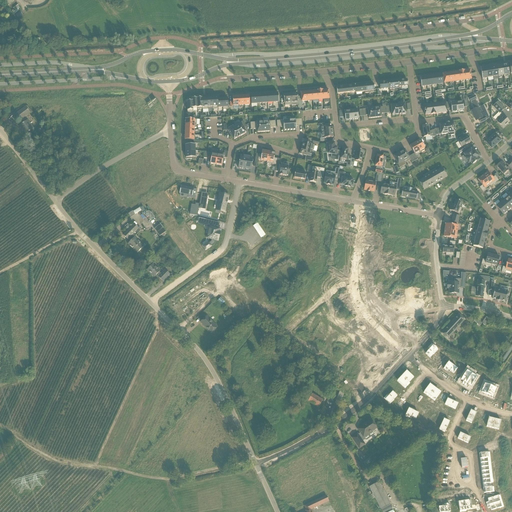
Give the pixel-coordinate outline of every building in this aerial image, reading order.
[(22,15),(19,10),(21,9),(18,5),(13,8),(14,11),(12,12),(17,18),(22,15)] [(398,81),(399,89),(399,87),(408,86),(407,80),(398,81)] [(389,90),(399,89),(398,81),(388,82),(389,90)] [(374,90),(373,85),(364,86),(365,93),(374,92),(374,90)] [(297,93),(290,94),(291,106),(298,105),(298,103),(302,103),(302,102),(301,97),(297,97),(297,93)] [(233,102),(230,102),(230,107),(231,107),(233,106),(238,106),(239,106),(238,96),(232,97),(232,98),(233,102)] [(474,96),(469,98),(474,110),(471,111),(474,118),(475,120),(476,121),(479,120),(480,123),(486,121),(486,120),(489,118),(487,114),(485,111),(480,113),(478,109),(479,108),(479,107),(475,100),(476,100),(474,96)] [(505,108),(498,101),(492,107),(499,114),(505,108)] [(382,107),(374,108),(375,118),(381,117),(381,114),(383,114),(386,114),(385,107),(385,104),(382,105),(382,107)] [(398,115),(399,115),(398,105),(391,106),(392,116),(398,115)] [(26,107),(15,115),(19,120),(20,120),(23,124),(20,126),(23,130),(26,135),(32,130),(33,129),(27,121),(26,122),(23,118),(30,113),(26,107)] [(375,118),(374,108),(362,110),(363,116),(366,116),(368,116),(368,119),(375,118)] [(503,128),(509,122),(501,114),(495,120),(503,128)] [(301,119),(289,120),(290,130),(296,130),(296,126),(302,126),(301,119)] [(283,131),(290,130),(289,120),(277,121),(277,128),(283,127),(283,131)] [(240,123),(234,126),(240,136),(241,136),(245,134),(246,133),(244,128),(246,127),(243,121),(240,123)] [(275,128),(275,121),(263,122),(263,132),(269,132),(269,128),(275,128)] [(263,122),(250,123),(251,129),(257,129),(257,132),(263,132),(263,122)] [(227,123),(223,123),(223,134),(227,133),(230,133),(231,135),(234,140),(237,138),(238,138),(239,137),(240,137),(240,136),(234,126),(228,129),(227,126),(227,123)] [(332,131),(332,125),(328,126),(328,125),(325,126),(324,123),(318,124),(318,126),(321,126),(321,127),(321,132),(320,133),(332,131)] [(449,123),(446,124),(448,136),(448,139),(451,139),(451,135),(455,135),(454,129),(455,129),(454,123),(453,124),(453,123),(449,123)] [(448,136),(446,124),(439,125),(440,129),(438,129),(434,129),(434,130),(435,135),(447,134),(447,136),(448,136)] [(428,126),(422,126),(424,137),(425,137),(426,141),(432,140),(432,137),(435,137),(435,135),(434,130),(431,130),(431,131),(429,132),(428,126)] [(491,149),(501,140),(499,138),(502,135),(499,130),(485,142),(491,149)] [(332,132),(332,131),(320,133),(321,139),(320,139),(320,142),(327,141),(326,138),(333,137),(332,132)] [(462,140),(462,138),(458,140),(457,141),(461,148),(471,142),(468,137),(462,140)] [(194,145),(185,145),(185,152),(195,151),(195,147),(197,147),(197,144),(200,144),(200,141),(195,140),(193,140),(193,144),(194,144),(194,145)] [(424,149),(425,148),(420,140),(415,143),(420,153),(421,153),(420,151),(421,151),(421,150),(424,149)] [(302,148),(302,149),(312,151),(313,152),(315,152),(316,152),(317,147),(314,147),(315,146),(303,143),(302,147),(302,148)] [(335,148),(334,143),(327,144),(328,154),(331,155),(331,157),(335,158),(334,160),(338,161),(340,151),(337,151),(337,148),(335,148)] [(420,153),(415,143),(409,146),(414,154),(411,155),(414,161),(417,159),(416,158),(415,156),(420,153)] [(300,154),(303,155),(303,156),(304,156),(304,155),(306,156),(305,156),(306,156),(306,157),(306,159),(305,160),(312,162),(312,161),(312,159),(313,157),(311,157),(312,151),(302,149),(302,148),(301,148),(301,149),(300,154)] [(340,159),(340,162),(347,163),(346,167),(349,168),(351,162),(347,161),(346,160),(348,149),(342,148),(342,151),(340,159)] [(351,162),(349,168),(353,169),(353,166),(354,161),(361,162),(362,155),(363,155),(364,152),(363,152),(363,151),(357,150),(356,156),(355,156),(354,159),(351,159),(351,161),(350,162),(351,162)] [(399,153),(405,163),(406,162),(410,160),(411,162),(412,163),(414,161),(411,155),(408,157),(405,150),(404,150),(399,153)] [(470,150),(463,155),(464,155),(462,157),(463,159),(464,159),(468,164),(470,162),(472,165),(477,161),(476,160),(479,158),(478,157),(479,156),(475,151),(472,153),(470,150)] [(195,151),(185,152),(185,153),(185,154),(186,158),(187,158),(187,159),(192,159),(192,158),(195,158),(195,154),(198,154),(198,151),(195,151)] [(218,154),(216,165),(222,166),(223,158),(227,158),(228,152),(224,151),(224,155),(218,154)] [(256,154),(255,160),(258,161),(258,160),(267,162),(266,163),(268,152),(262,151),(261,155),(256,154)] [(268,152),(266,163),(276,165),(279,166),(279,165),(280,159),(277,159),(274,158),(275,153),(268,152)] [(399,153),(393,156),(398,164),(396,165),(397,166),(398,169),(405,165),(405,163),(399,153)] [(237,155),(236,162),(239,162),(238,168),(244,169),(246,157),(237,155)] [(377,173),(380,173),(382,174),(382,170),(380,170),(381,168),(381,167),(382,162),(385,162),(386,157),(383,157),(383,156),(381,156),(382,155),(378,155),(378,156),(377,155),(375,166),(376,167),(376,169),(375,173),(377,173)] [(246,157),(244,169),(248,170),(251,170),(253,158),(252,158),(246,157)] [(500,163),(496,167),(498,169),(503,174),(504,176),(509,172),(501,162),(500,163)] [(276,165),(275,171),(278,172),(280,172),(279,175),(282,176),(286,176),(287,175),(288,175),(289,171),(287,170),(288,166),(279,165),(279,166),(276,165)] [(432,171),(429,173),(436,184),(441,180),(447,176),(445,172),(442,168),(436,171),(433,173),(432,171)] [(312,171),(310,182),(316,183),(317,178),(323,179),(324,172),(320,172),(320,173),(319,172),(312,171)] [(339,172),(338,178),(342,179),(341,185),(343,185),(345,186),(344,186),(344,187),(350,188),(350,187),(352,187),(353,187),(353,183),(352,183),(353,180),(344,178),(345,174),(345,173),(339,172)] [(488,172),(483,176),(491,187),(499,181),(497,179),(499,177),(496,174),(494,175),(495,176),(492,178),(488,172)] [(424,178),(418,181),(421,186),(423,190),(430,186),(430,187),(436,184),(429,173),(426,174),(427,176),(424,178)] [(325,174),(324,184),(326,184),(326,185),(330,185),(333,185),(335,176),(325,174)] [(483,176),(478,179),(482,185),(479,188),(483,192),(486,190),(485,189),(486,189),(489,186),(490,186),(490,187),(491,187),(483,176)] [(366,181),(364,190),(367,191),(371,192),(373,192),(375,183),(366,181)] [(384,195),(387,195),(389,185),(381,184),(380,194),(383,194),(384,194),(384,195)] [(179,193),(180,194),(180,193),(180,194),(181,194),(184,194),(187,195),(188,195),(187,198),(188,198),(189,198),(192,198),(193,194),(196,195),(197,190),(194,189),(194,188),(193,188),(191,188),(181,186),(181,185),(181,186),(180,190),(180,191),(179,193)] [(395,196),(396,190),(396,187),(389,185),(387,195),(390,196),(390,195),(395,196)] [(416,199),(419,200),(420,195),(417,194),(418,192),(411,191),(412,189),(407,188),(407,190),(402,189),(401,197),(416,200),(416,199)] [(220,194),(216,208),(225,210),(227,203),(228,200),(227,200),(228,196),(220,194)] [(200,197),(198,209),(200,209),(201,205),(206,206),(207,198),(200,197)] [(504,199),(500,202),(502,204),(508,212),(511,208),(505,201),(504,199)] [(452,204),(449,210),(459,214),(462,208),(460,208),(462,203),(455,200),(453,205),(452,204)] [(500,203),(496,206),(498,208),(502,213),(504,215),(508,212),(502,204),(500,202),(500,203)] [(191,205),(190,215),(197,216),(198,212),(194,211),(195,205),(191,205)] [(199,218),(198,221),(201,222),(200,224),(210,227),(207,238),(212,239),(211,242),(209,243),(208,243),(210,246),(211,246),(214,244),(215,240),(218,241),(220,232),(219,232),(219,229),(218,229),(213,228),(215,222),(199,218)] [(132,226),(123,235),(127,239),(128,239),(131,242),(128,244),(137,253),(143,247),(134,238),(135,237),(135,236),(132,234),(136,231),(137,233),(140,230),(134,224),(132,226)] [(160,224),(154,229),(159,236),(166,232),(160,224)] [(445,224),(444,230),(457,232),(458,226),(445,224)] [(444,230),(443,237),(456,239),(457,232),(444,230)] [(475,235),(476,236),(485,238),(486,239),(487,233),(486,233),(477,230),(476,230),(475,235)] [(474,235),(472,241),(474,241),(484,243),(485,238),(476,236),(475,235),(474,235)] [(442,247),(442,253),(445,253),(446,253),(446,254),(445,256),(453,256),(454,247),(447,247),(442,247)] [(482,259),(481,265),(490,267),(491,265),(493,255),(487,254),(486,260),(483,259),(482,259)] [(493,255),(491,265),(497,266),(499,257),(493,255)] [(502,272),(505,273),(506,271),(511,272),(511,273),(511,270),(511,260),(509,260),(506,268),(503,267),(502,272)] [(161,274),(159,272),(160,271),(153,264),(147,270),(154,277),(157,274),(159,276),(158,277),(163,281),(169,274),(165,270),(161,274)] [(447,284),(447,288),(449,288),(449,294),(456,294),(458,294),(458,292),(458,288),(461,288),(464,288),(466,273),(461,273),(461,279),(460,279),(460,282),(460,283),(459,283),(453,283),(449,283),(449,284),(448,284),(447,284)] [(475,288),(475,292),(476,292),(476,295),(476,296),(483,297),(484,288),(484,286),(485,282),(485,278),(482,277),(481,281),(478,281),(477,281),(477,288),(475,288)] [(489,282),(488,291),(493,291),(494,291),(493,297),(492,299),(494,299),(496,300),(496,301),(501,302),(501,301),(502,301),(504,302),(505,302),(507,296),(507,294),(508,292),(507,292),(500,290),(500,289),(496,288),(493,287),(494,282),(489,282)] [(448,339),(461,324),(465,320),(459,314),(441,333),(445,337),(448,339)] [(211,333),(214,330),(217,327),(207,316),(200,323),(211,333)] [(428,351),(425,354),(430,358),(433,355),(434,354),(437,351),(438,350),(431,344),(426,349),(427,350),(428,351)] [(462,350),(460,353),(469,358),(473,352),(470,350),(469,352),(465,350),(463,352),(462,351),(462,350)] [(448,362),(443,369),(449,373),(449,372),(450,371),(453,374),(457,369),(457,368),(456,368),(454,366),(453,366),(454,366),(452,365),(449,363),(449,362),(448,362)] [(462,378),(460,380),(463,382),(462,383),(462,384),(463,385),(464,386),(472,374),(473,372),(472,372),(470,371),(469,370),(468,369),(467,369),(467,370),(466,370),(464,374),(463,376),(461,378),(462,378)] [(402,375),(402,376),(409,383),(409,382),(410,381),(410,382),(411,381),(413,378),(413,379),(414,378),(408,372),(407,371),(406,371),(405,372),(406,372),(404,374),(403,375),(402,376),(402,375)] [(472,374),(464,386),(465,387),(465,386),(467,387),(468,385),(471,387),(472,385),(474,382),(473,382),(474,381),(475,381),(475,380),(477,377),(476,376),(476,377),(475,376),(474,375),(472,374)] [(398,380),(397,381),(398,383),(404,388),(405,389),(406,388),(408,386),(408,385),(409,384),(410,383),(409,383),(402,376),(401,376),(401,377),(400,377),(399,378),(400,378),(398,380)] [(481,392),(480,393),(482,393),(484,394),(485,395),(485,394),(486,395),(487,395),(490,386),(490,385),(489,384),(488,384),(486,383),(484,383),(484,384),(481,391),(481,393),(481,392)] [(428,386),(423,393),(424,394),(426,395),(427,396),(428,397),(429,397),(435,388),(434,387),(433,386),(433,387),(430,385),(431,385),(429,384),(428,386)] [(490,386),(487,395),(488,396),(489,396),(491,397),(493,398),(493,397),(493,395),(496,388),(497,387),(495,387),(493,386),(492,386),(491,385),(490,385),(490,386)] [(435,388),(429,397),(429,398),(430,398),(431,399),(433,401),(434,401),(439,394),(440,393),(441,393),(441,392),(440,392),(437,390),(438,390),(437,389),(436,389),(435,388)] [(328,407),(324,417),(333,421),(343,394),(332,389),(326,406),(328,407)] [(388,393),(383,399),(390,405),(390,404),(391,404),(390,404),(393,401),(394,400),(394,399),(396,397),(397,396),(392,392),(389,395),(389,394),(388,393)] [(312,395),(308,393),(305,398),(308,400),(308,401),(318,407),(322,400),(312,394),(312,395)] [(445,403),(444,405),(446,405),(448,406),(450,407),(452,408),(455,410),(456,408),(457,406),(458,404),(457,403),(457,404),(455,403),(452,401),(451,401),(447,399),(446,400),(447,400),(445,403)] [(293,410),(301,406),(298,400),(290,403),(293,410)] [(408,408),(405,416),(411,419),(411,418),(412,417),(416,419),(419,413),(418,413),(415,412),(415,411),(414,411),(413,410),(410,409),(408,408)] [(467,417),(465,421),(467,422),(470,423),(471,424),(472,424),(474,425),(474,424),(475,422),(476,422),(476,420),(478,415),(478,416),(479,414),(476,413),(474,412),(472,412),(472,411),(470,410),(470,411),(469,413),(468,416),(467,417)] [(440,418),(435,428),(439,430),(441,431),(442,431),(442,432),(444,432),(445,432),(445,430),(446,430),(447,427),(447,426),(448,426),(449,422),(448,421),(445,420),(444,419),(440,418)] [(488,420),(486,427),(487,427),(490,428),(489,428),(490,428),(491,428),(492,429),(495,419),(494,419),(493,419),(492,418),(492,419),(490,418),(488,418),(488,420)] [(495,419),(492,429),(493,429),(494,429),(495,429),(497,430),(499,430),(500,423),(501,421),(500,420),(500,421),(497,420),(496,420),(495,420),(495,419)] [(377,428),(371,420),(366,423),(365,423),(363,425),(360,427),(361,428),(358,430),(360,433),(358,435),(357,434),(352,438),(359,449),(365,445),(361,439),(363,437),(377,428)] [(458,437),(457,439),(458,439),(460,440),(462,441),(463,441),(464,442),(468,444),(468,442),(470,439),(470,440),(470,438),(469,437),(467,437),(467,436),(465,435),(465,436),(462,434),(460,433),(459,435),(458,437)] [(381,511),(384,511),(392,508),(379,482),(369,487),(381,511)] [(486,503),(486,504),(486,506),(500,501),(502,501),(502,500),(501,500),(501,498),(501,497),(500,497),(500,496),(500,495),(498,496),(494,497),(492,498),(492,497),(489,498),(487,499),(488,502),(486,502),(486,503)] [(326,496),(303,505),(305,511),(312,511),(311,509),(328,502),(326,496)] [(465,501),(464,501),(466,510),(467,510),(466,510),(468,510),(471,510),(472,509),(476,509),(476,510),(477,511),(480,510),(478,504),(476,505),(475,505),(471,505),(471,502),(471,500),(469,500),(467,501),(467,500),(466,501),(465,501)] [(459,502),(458,502),(458,504),(459,511),(462,511),(463,511),(464,511),(465,511),(466,511),(466,510),(464,501),(463,501),(464,501),(462,501),(461,501),(459,502)] [(500,501),(486,506),(487,507),(487,509),(488,508),(488,509),(490,508),(491,511),(493,510),(496,509),(498,509),(502,507),(504,507),(503,506),(503,505),(503,504),(502,504),(502,502),(502,501),(500,501)] [(442,506),(438,507),(438,511),(450,511),(449,503),(442,504),(442,505),(442,506)]
